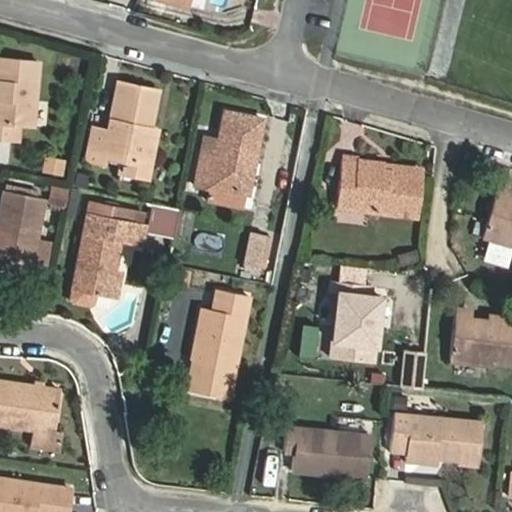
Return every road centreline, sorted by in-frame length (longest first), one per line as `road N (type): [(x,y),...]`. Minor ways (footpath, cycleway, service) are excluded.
road 1 (residential): [(3,0),(276,74)]
road 2 (residential): [(122,506),(98,362),(68,338),(0,332)]
road 3 (residential): [(276,74),(511,139)]
